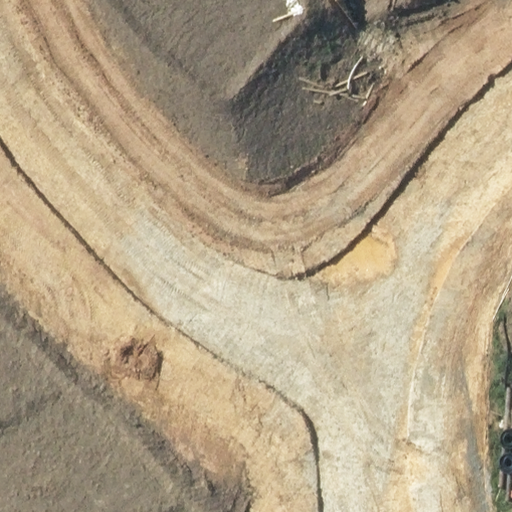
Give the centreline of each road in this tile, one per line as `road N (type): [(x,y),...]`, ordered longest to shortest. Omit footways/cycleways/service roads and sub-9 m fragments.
road 1 (residential): [(396,389),(221,305),(56,152),(0,65)]
road 2 (residential): [(396,389),(403,328),(493,182),(511,169)]
road 3 (residential): [(388,511),(396,389)]
